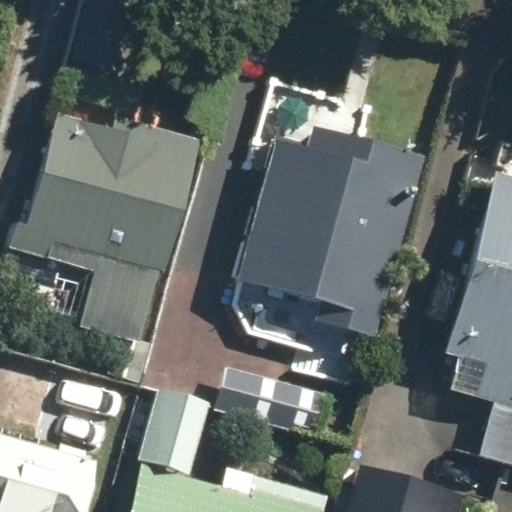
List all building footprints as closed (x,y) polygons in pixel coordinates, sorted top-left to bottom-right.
[(70,0),(55,55),(116,72),(135,0),(70,0)] [(41,112),(1,249),(77,271),(61,326),(122,343),(180,138),(96,114),(93,127),(41,112)] [(257,141),(219,281),(300,303),(296,320),(356,336),(404,159),(295,130),(289,150),(257,141)] [(475,401),(460,455),(511,469),(511,182),(474,172),(424,350),(440,354),(430,389),(475,401)] [(207,363),(195,406),(268,426),(280,383),(207,363)] [(140,388),(120,460),(173,474),(192,402),(140,388)] [(0,511),(69,511),(84,456),(0,433),(0,511)] [(341,462),(326,511),(439,511),(446,491),(341,462)] [(124,466),(111,511),(305,511),(311,492),(209,465),(203,487),(124,466)]
